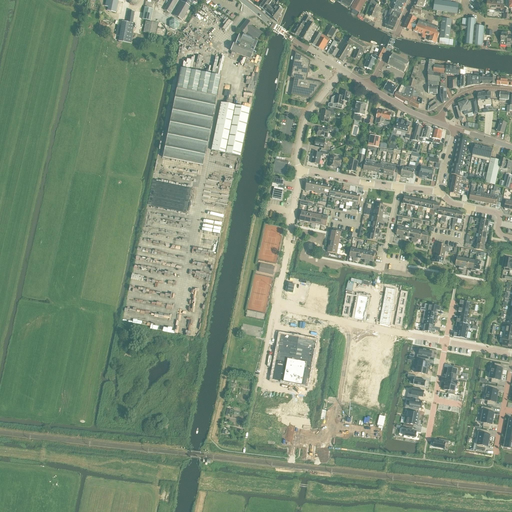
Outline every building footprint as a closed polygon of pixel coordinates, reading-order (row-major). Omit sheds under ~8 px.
[(169,13),(176,0),(169,0),(164,10),(169,13)] [(195,7),(197,4),(193,2),(194,0),(182,0),(173,16),(182,21),(191,5),(195,7)] [(263,10),(267,6),(268,6),(272,0),(261,0),(263,2),(259,7),(263,10)] [(356,0),(353,6),(351,9),(359,13),(366,0),(356,0)] [(375,18),(376,17),(380,9),(376,7),(378,0),(371,0),(369,5),(372,6),(369,15),(370,16),(375,18)] [(392,0),(392,2),(393,3),(395,4),(393,10),(395,11),(394,14),(401,16),(406,4),(407,1),(402,0),(400,0),(401,0),(400,1),(396,0),(395,0),(392,0)] [(416,0),(414,6),(424,9),(423,10),(432,11),(433,11),(433,9),(433,8),(429,8),(427,5),(428,1),(427,0),(426,0),(416,0)] [(433,9),(433,11),(434,11),(442,12),(442,14),(455,16),(455,14),(457,14),(459,4),(451,3),(451,0),(442,0),(442,2),(435,1),(433,9)] [(503,13),(504,5),(500,5),(500,2),(493,2),(493,1),(488,0),(487,9),(500,11),(499,12),(503,13)] [(267,6),(263,10),(272,17),(276,13),(275,12),(276,11),(275,10),(276,8),(275,7),(272,4),(270,6),(269,5),(268,7),(268,6),(267,6)] [(272,17),(271,18),(275,21),(277,22),(279,19),(281,16),(283,11),(284,9),(280,6),(280,7),(278,9),(276,8),(275,10),(276,11),(275,12),(276,13),(272,17)] [(423,21),(425,14),(421,13),(422,10),(413,7),(409,16),(417,19),(417,18),(423,21)] [(150,21),(153,10),(144,8),(142,19),(150,21)] [(383,10),(382,13),(385,14),(384,17),(386,18),(384,23),(385,23),(385,25),(386,25),(385,28),(393,31),(394,28),(398,19),(399,20),(401,16),(394,14),(395,11),(393,10),(390,10),(391,9),(389,8),(388,11),(386,10),(386,11),(383,10)] [(121,22),(118,41),(131,43),(134,24),(132,24),(134,12),(128,11),(126,23),(121,22)] [(300,37),(308,24),(309,22),(311,17),(308,15),(307,16),(304,22),(301,25),(298,23),(293,33),(300,37)] [(408,18),(404,28),(412,31),(412,30),(415,24),(417,19),(409,16),(408,16),(408,18)] [(174,30),(179,27),(179,21),(174,18),(169,21),(169,27),(174,30)] [(449,40),(452,20),(442,19),(440,39),(449,40)] [(470,46),(472,19),(463,19),(462,30),(466,30),(466,35),(465,45),(470,46)] [(482,47),(483,44),(484,27),(475,26),(476,20),(472,19),(470,46),(482,47)] [(415,32),(421,34),(427,37),(431,38),(430,42),(435,44),(439,34),(435,33),(438,27),(428,23),(419,20),(417,26),(416,30),(415,32)] [(155,35),(157,24),(146,21),(143,32),(155,35)] [(261,33),(252,26),(252,25),(247,21),(239,30),(245,35),(246,33),(255,40),(256,38),(257,39),(261,33)] [(309,43),(309,41),(318,27),(309,22),(308,24),(300,37),(309,43)] [(337,37),(340,32),(330,26),(325,36),(334,41),(337,37)] [(315,46),(321,35),(317,33),(311,44),(315,46)] [(511,45),(511,37),(507,36),(508,33),(501,33),(500,42),(506,43),(506,44),(511,45)] [(253,52),(257,42),(239,35),(236,44),(234,43),(233,45),(253,52)] [(322,35),(321,35),(315,46),(323,51),(330,39),(322,35)] [(334,41),(327,53),(329,54),(333,47),(334,48),(337,43),(339,44),(342,40),(337,37),(334,41)] [(357,49),(362,53),(364,54),(368,48),(352,38),(350,40),(348,44),(353,47),(357,49)] [(343,62),(353,47),(348,44),(347,43),(337,59),(343,62)] [(250,59),(253,52),(233,45),(230,51),(250,59)] [(333,47),(329,54),(335,58),(339,51),(334,48),(333,47)] [(373,52),(372,55),(374,56),(378,57),(381,59),(381,58),(384,53),(385,54),(386,52),(385,52),(386,49),(383,48),(384,47),(382,47),(379,54),(375,53),(373,52)] [(359,61),(362,53),(357,49),(353,59),(359,61)] [(296,52),(291,78),(294,78),(294,82),(291,94),(311,98),(323,83),(317,82),(311,81),(307,80),(308,74),(309,66),(310,61),(311,61),(296,52)] [(377,60),(378,57),(374,56),(372,55),(371,57),(369,57),(364,67),(371,71),(376,60),(377,60)] [(404,73),(409,63),(393,55),(388,65),(404,73)] [(428,72),(428,75),(428,81),(438,82),(440,82),(440,74),(444,74),(445,67),(434,65),(435,61),(429,60),(428,72)] [(203,166),(221,77),(180,69),(162,158),(203,166)] [(466,77),(465,88),(476,85),(479,85),(480,77),(480,73),(475,73),(474,77),(468,77),(466,77)] [(507,80),(507,78),(501,77),(501,78),(498,78),(497,85),(511,86),(511,81),(507,80)] [(450,78),(450,89),(457,89),(457,85),(460,85),(460,84),(460,81),(458,81),(458,78),(453,78),(450,78)] [(415,88),(417,81),(410,79),(408,86),(415,88)] [(438,82),(428,81),(428,82),(428,86),(429,86),(429,94),(437,95),(438,82)] [(391,84),(388,82),(383,90),(393,95),(395,91),(397,88),(394,86),(395,84),(392,83),(391,84)] [(400,94),(398,93),(397,92),(395,91),(393,95),(394,96),(408,104),(411,99),(412,96),(413,95),(413,93),(414,89),(407,87),(406,87),(402,95),(400,94)] [(329,103),(328,107),(342,110),(343,105),(344,101),(349,102),(350,93),(342,92),(341,97),(336,96),(335,96),(332,98),(331,104),(329,103)] [(500,92),(500,102),(505,102),(505,100),(508,100),(510,100),(510,96),(509,96),(509,93),(500,92)] [(411,99),(408,104),(409,105),(415,108),(419,109),(419,104),(424,105),(425,100),(420,99),(419,103),(417,102),(416,102),(411,99)] [(428,111),(433,110),(437,107),(435,102),(434,100),(429,104),(429,106),(428,111)] [(468,101),(464,102),(466,110),(467,114),(473,113),(473,115),(478,114),(476,100),(471,101),(471,102),(469,103),(469,102),(469,103),(468,103),(468,101)] [(466,110),(464,102),(459,104),(461,112),(463,111),(465,115),(467,114),(466,110)] [(240,156),(249,109),(221,103),(211,150),(240,156)] [(355,112),(353,120),(361,122),(362,117),(360,117),(360,115),(364,116),(367,105),(357,103),(355,110),(354,110),(354,112),(355,112)] [(454,108),(458,120),(462,122),(464,118),(461,117),(458,107),(454,108)] [(334,116),(336,110),(328,108),(327,112),(322,111),(323,111),(322,117),(321,117),(320,121),(328,123),(330,115),(334,116)] [(387,113),(378,111),(377,118),(376,123),(384,125),(387,126),(389,124),(390,122),(391,117),(393,118),(394,114),(392,114),(392,113),(391,113),(391,112),(388,112),(387,113)] [(402,132),(404,122),(402,121),(399,120),(397,126),(394,125),(391,134),(396,135),(397,131),(402,132)] [(504,134),(506,127),(507,124),(500,121),(498,125),(499,126),(497,132),(504,134)] [(407,123),(404,122),(402,132),(406,134),(405,139),(409,140),(412,132),(408,131),(410,124),(407,123)] [(424,137),(425,131),(421,130),(422,127),(417,125),(415,133),(413,133),(411,140),(422,143),(422,142),(424,137)] [(319,128),(317,135),(328,137),(329,133),(333,134),(333,133),(335,134),(336,132),(336,129),(334,129),(334,128),(328,127),(327,130),(319,128)] [(426,142),(428,142),(432,130),(432,129),(426,128),(425,131),(424,137),(422,142),(426,142)] [(434,139),(433,142),(440,144),(439,148),(442,149),(444,144),(440,143),(441,140),(442,132),(434,130),(432,138),(434,139)] [(378,147),(380,138),(370,136),(368,146),(378,147)] [(329,152),(330,147),(324,146),(325,142),(316,140),(315,146),(322,148),(321,151),(329,152)] [(329,152),(321,151),(320,151),(319,154),(314,152),(311,163),(319,165),(321,156),(323,157),(323,155),(328,156),(329,152)] [(340,167),(342,160),(338,159),(339,158),(331,156),(329,167),(337,168),(337,166),(340,167)] [(495,185),(495,184),(499,168),(500,161),(491,158),(485,183),(495,185)] [(506,162),(507,160),(501,159),(500,161),(499,168),(501,169),(501,168),(504,169),(509,170),(511,163),(506,162)] [(286,176),(289,162),(280,160),(275,160),(273,173),(286,176)] [(356,172),(358,161),(350,160),(348,171),(356,172)] [(401,161),(399,169),(402,170),(401,176),(407,177),(409,168),(404,167),(405,162),(401,161)] [(409,168),(407,177),(413,178),(414,171),(417,172),(418,171),(418,170),(419,163),(416,163),(416,164),(410,162),(409,165),(409,168)] [(419,163),(418,170),(420,170),(419,178),(425,179),(427,170),(428,168),(425,167),(421,167),(422,164),(419,163)] [(397,173),(399,166),(391,164),(388,175),(394,177),(394,173),(397,173)] [(427,170),(425,179),(432,180),(434,169),(431,169),(431,170),(427,170)] [(500,181),(499,185),(503,186),(503,187),(504,187),(509,188),(511,176),(511,175),(506,174),(504,182),(500,181)] [(270,183),(271,183),(272,184),(272,187),(274,187),(272,199),(275,200),(281,201),(283,191),(283,189),(285,189),(285,185),(283,185),(284,181),(282,181),(283,178),(272,176),(271,180),(270,183)] [(493,191),(491,204),(496,205),(497,202),(501,203),(502,198),(498,197),(498,195),(495,194),(495,191),(496,191),(497,186),(494,186),(493,191)] [(468,191),(465,190),(451,188),(450,193),(459,195),(461,195),(462,192),(464,192),(464,196),(467,196),(468,191)] [(346,205),(347,203),(348,193),(343,192),(341,201),(340,203),(346,205)] [(411,198),(408,210),(411,211),(412,206),(415,206),(417,200),(411,198)] [(386,213),(387,210),(384,210),(385,206),(382,206),(383,203),(375,201),(374,207),(376,207),(376,210),(386,213)] [(420,213),(419,216),(422,216),(422,213),(424,208),(427,209),(428,202),(422,201),(420,213)] [(434,203),(432,215),(434,215),(435,210),(439,211),(439,209),(440,204),(434,203)] [(445,210),(443,222),(446,222),(447,217),(450,218),(451,211),(445,210)] [(305,222),(307,213),(299,211),(297,220),(305,222)] [(457,212),(455,224),(457,225),(458,219),(462,220),(463,213),(457,212)] [(384,224),(384,222),(382,222),(382,218),(375,216),(373,222),(384,224)] [(488,227),(489,221),(482,220),(475,219),(475,221),(481,222),(481,226),(488,227)] [(370,228),(369,230),(372,231),(371,234),(382,236),(382,234),(379,233),(380,230),(372,228),(370,228)] [(396,228),(395,233),(397,233),(397,235),(401,236),(400,239),(402,239),(404,229),(398,228),(398,229),(396,228)] [(332,231),(331,237),(340,238),(342,231),(334,229),(333,231),(332,231)] [(486,239),(487,233),(473,231),(473,233),(479,234),(478,238),(486,239)] [(381,239),(382,236),(371,234),(368,233),(367,239),(370,240),(378,242),(378,238),(381,239)] [(483,251),(484,245),(471,242),(470,245),(473,245),(473,246),(476,247),(476,250),(483,251)] [(357,250),(355,261),(357,262),(358,259),(362,259),(364,250),(361,249),(360,251),(357,250)] [(369,253),(367,263),(369,264),(370,261),(373,262),(376,251),(370,250),(369,253)] [(463,259),(461,270),(464,270),(464,267),(468,268),(469,260),(470,259),(467,258),(466,260),(463,259)] [(475,261),(473,272),(475,272),(476,269),(480,270),(481,261),(479,260),(478,262),(475,261)] [(273,275),(275,267),(261,264),(259,272),(273,275)] [(386,288),(385,294),(394,296),(396,290),(392,289),(393,288),(390,287),(389,289),(386,288)] [(460,301),(460,305),(462,305),(461,309),(472,311),(477,312),(475,311),(476,304),(467,302),(460,301)] [(421,308),(420,311),(424,311),(437,314),(437,313),(437,312),(437,311),(438,311),(437,311),(437,310),(439,311),(440,307),(425,304),(424,308),(421,308)] [(459,308),(458,312),(460,312),(460,316),(470,318),(472,311),(461,309),(459,308)] [(424,311),(423,318),(437,320),(437,317),(436,317),(437,314),(424,311)] [(457,319),(456,323),(469,325),(470,321),(475,322),(475,319),(470,318),(460,316),(459,320),(457,319)] [(423,318),(422,324),(423,325),(434,327),(435,323),(437,324),(437,320),(423,318)] [(456,323),(456,327),(458,327),(457,330),(468,332),(469,325),(456,323)] [(423,325),(422,331),(435,334),(436,330),(434,330),(434,327),(423,325)] [(454,333),(454,337),(466,340),(468,332),(457,330),(456,334),(454,333)] [(276,359),(273,375),(284,377),(283,382),(308,387),(309,381),(308,381),(313,355),(316,341),(308,339),(281,334),(276,359)] [(348,336),(347,341),(349,342),(358,343),(359,340),(359,341),(360,336),(354,335),(354,337),(348,336)] [(511,345),(511,339),(503,338),(502,344),(503,344),(503,346),(508,347),(508,345),(511,345)] [(380,342),(379,348),(391,350),(392,351),(393,345),(391,344),(392,342),(387,341),(387,344),(380,342)] [(379,348),(378,353),(381,354),(380,357),(389,358),(391,350),(379,348)] [(417,358),(426,360),(429,360),(428,360),(429,357),(431,357),(432,352),(426,350),(424,350),(423,350),(420,349),(420,350),(418,350),(419,350),(418,358),(417,358)] [(450,355),(449,362),(455,363),(454,366),(460,367),(461,357),(450,355)] [(378,356),(377,361),(379,362),(379,365),(388,366),(389,358),(380,357),(378,356)] [(417,358),(415,367),(417,367),(428,369),(430,363),(425,363),(426,360),(417,358)] [(491,367),(490,373),(501,375),(502,369),(500,369),(501,365),(494,363),(494,367),(491,367)] [(343,364),(342,369),(348,370),(348,372),(353,373),(354,369),(353,368),(354,366),(344,364),(343,364)] [(376,364),(375,369),(378,370),(377,373),(386,375),(388,366),(379,365),(376,364)] [(448,368),(447,373),(457,375),(457,376),(459,376),(461,367),(454,366),(453,369),(448,368)] [(417,367),(415,373),(427,375),(428,369),(417,367)] [(374,372),(373,377),(376,378),(375,381),(385,383),(386,375),(377,373),(374,372)] [(490,373),(489,379),(492,379),(491,383),(498,384),(498,380),(500,381),(501,375),(490,373)] [(408,375),(407,378),(414,379),(413,385),(425,387),(426,381),(416,379),(416,376),(408,375)] [(373,380),(372,386),(378,387),(377,390),(382,390),(382,388),(384,388),(385,383),(375,381),(373,380)] [(445,385),(444,391),(450,392),(449,395),(454,396),(456,387),(445,385)] [(486,385),(484,394),(486,395),(497,397),(498,391),(496,391),(497,387),(486,385)] [(408,393),(407,397),(416,399),(417,396),(423,397),(424,391),(412,389),(412,394),(408,393)] [(333,390),(331,400),(343,402),(344,401),(345,397),(345,395),(339,394),(340,391),(333,390)] [(486,395),(485,401),(487,401),(487,405),(493,406),(494,402),(496,403),(497,397),(486,395)] [(408,404),(407,409),(409,409),(416,411),(419,411),(420,408),(421,408),(422,403),(420,402),(419,402),(420,400),(421,400),(413,399),(413,401),(410,400),(410,401),(410,404),(408,404)] [(331,400),(329,409),(336,410),(337,407),(339,408),(342,409),(343,402),(331,400)] [(364,406),(363,410),(373,412),(374,406),(372,406),(369,405),(370,403),(364,402),(364,406)] [(482,407),(480,417),(482,417),(493,419),(494,413),(492,413),(493,409),(482,407)] [(407,418),(419,420),(420,414),(415,413),(416,411),(409,409),(407,418)] [(440,413),(438,419),(450,421),(451,412),(446,411),(445,414),(440,413)] [(328,413),(327,423),(339,425),(340,418),(337,418),(334,418),(335,415),(328,413)] [(405,417),(404,423),(404,424),(406,424),(405,427),(411,428),(411,425),(414,425),(418,426),(419,420),(407,418),(405,417)] [(482,417),(481,423),(483,424),(483,427),(489,428),(490,424),(492,425),(493,419),(482,417)] [(327,423),(325,432),(331,434),(332,431),(337,432),(338,431),(339,426),(339,425),(327,423)] [(477,429),(475,439),(478,439),(489,441),(490,435),(488,435),(489,431),(477,429)] [(405,430),(404,436),(416,438),(417,432),(405,430)] [(359,435),(358,439),(363,440),(363,438),(369,439),(369,434),(359,432),(359,435)] [(434,441),(433,447),(445,449),(446,444),(448,444),(449,441),(441,439),(441,442),(439,442),(434,441)] [(478,439),(476,450),(485,452),(486,447),(488,447),(489,441),(478,439)]
